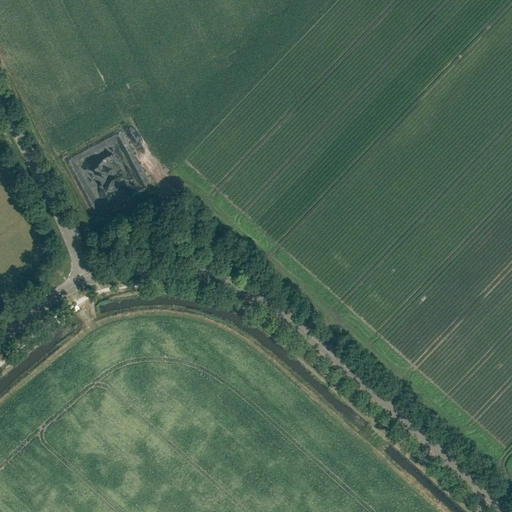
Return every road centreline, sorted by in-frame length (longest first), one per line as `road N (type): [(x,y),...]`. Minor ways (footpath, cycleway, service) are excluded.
road 1 (tertiary): [(504,511),(297,327),(239,288),(162,272),(87,282)]
road 2 (tertiary): [(87,282),(0,93)]
